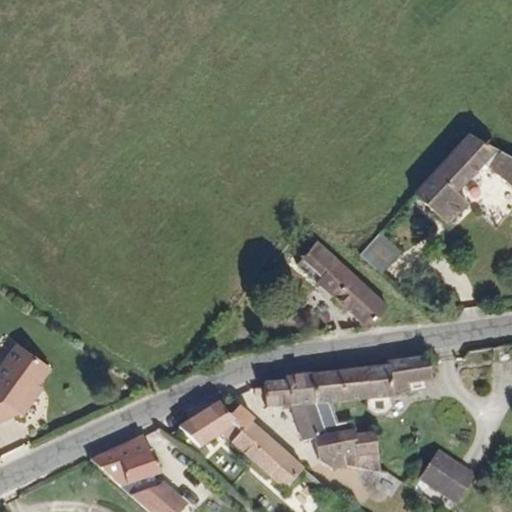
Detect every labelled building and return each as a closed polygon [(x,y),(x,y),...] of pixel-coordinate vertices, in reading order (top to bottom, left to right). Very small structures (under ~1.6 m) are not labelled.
[(457,237),(479,214),(470,207),(491,185),(511,196),(511,166),(480,150),(426,208),(457,237)] [(392,285),(414,263),(393,242),(371,265),(392,285)] [(382,343),(402,321),(331,254),(313,271),(333,289),(330,292),(382,343)] [(45,400),(51,392),(63,375),(30,352),(0,395),(0,434),(32,419),(36,422),(50,403),(45,400)] [(440,398),(445,397),(442,373),(402,379),(402,381),(323,389),(326,421),(338,454),(353,454),(356,484),(363,483),(383,491),(380,454),(362,455),(361,441),(345,442),(343,424),(382,419),(383,430),(389,434),(402,433),(408,427),(407,416),(441,412),(440,398)] [(324,421),(326,421),(323,389),(303,391),(303,394),(277,397),(278,405),(264,407),(266,424),(281,429),(289,428),(290,438),(326,435),(324,421)] [(45,400),(50,403),(56,395),(51,392),(45,400)] [(297,511),(341,511),(344,509),(262,436),(265,434),(248,419),(240,424),(230,414),(190,441),(213,461),(244,441),(252,449),(241,460),(297,511)] [(140,504),(177,485),(165,462),(163,464),(155,449),(105,473),(140,504)] [(331,486),(356,484),(353,454),(338,454),(328,456),(331,486)] [(432,511),(473,511),(479,504),(444,481),(425,507),(432,511)] [(189,498),(198,502),(193,511),(212,511),(220,495),(196,484),(189,498)]
